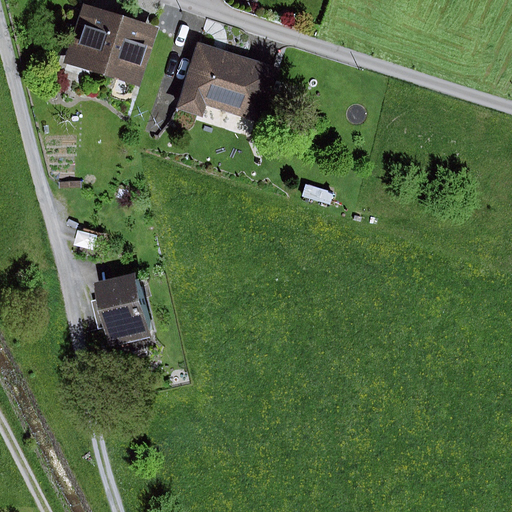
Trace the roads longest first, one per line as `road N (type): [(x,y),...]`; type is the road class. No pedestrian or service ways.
road 1 (track): [(0,4),(121,511)]
road 2 (track): [(511,99),(203,6)]
